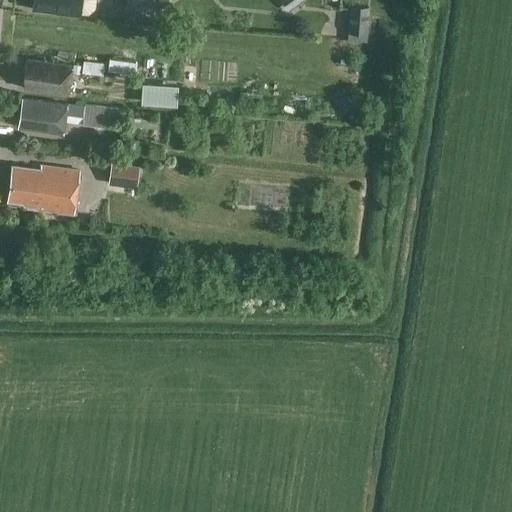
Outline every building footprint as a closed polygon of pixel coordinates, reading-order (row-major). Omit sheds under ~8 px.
[(88,15),(96,9),(97,0),(34,0),(33,9),(79,16),(80,14),(88,15)] [(158,11),(158,0),(126,0),(126,9),(158,11)] [(348,41),(367,42),(369,8),(350,7),(348,41)] [(23,88),(69,94),(73,65),(27,58),(23,88)] [(138,63),(110,59),(108,71),(136,75),(138,63)] [(104,64),(84,61),(82,72),(103,74),(104,64)] [(141,104),(177,106),(178,86),(142,83),(141,104)] [(18,127),(64,133),(68,104),(22,98),(18,127)] [(120,108),(85,104),(83,124),(117,128),(120,108)] [(109,184),(137,187),(140,167),(112,163),(109,184)] [(80,171),(41,165),(41,169),(13,166),(8,201),(25,203),(25,206),(38,207),(37,209),(74,214),(80,171)]
